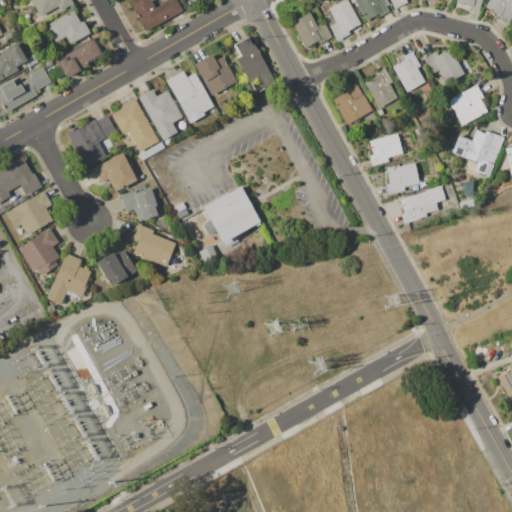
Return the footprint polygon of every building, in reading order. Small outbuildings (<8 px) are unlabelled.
[(31,0),(71,0),(73,2),(60,9),(58,5),(40,15),(31,0)] [(128,1),(129,0),(153,0),(151,1),(154,8),(169,0),(176,0),(182,10),(144,31),(128,1)] [(329,26),(337,22),(329,7),(341,0),(348,0),(361,23),(347,31),(349,34),(337,40),(329,26)] [(353,0),(385,0),(388,4),(386,5),(389,11),(380,16),(379,13),(365,21),(353,0)] [(389,0),(404,0),(406,2),(393,8),(389,0)] [(456,0),(481,0),(479,11),(469,9),(470,5),(456,1),(456,0)] [(489,0),(511,0),(511,18),(508,25),(495,18),(497,14),(485,7),(489,0)] [(44,25),(72,10),(80,24),(85,21),(90,32),(69,43),(66,36),(54,43),(44,25)] [(309,12),(316,26),(324,21),(332,37),(319,45),(317,41),(304,47),(291,22),(309,12)] [(3,33),(13,27),(17,35),(6,40),(3,33)] [(235,44),(249,36),(276,83),(265,90),(258,77),(249,82),(235,58),(241,54),(235,44)] [(57,62),(68,56),(67,53),(94,38),(102,53),(85,62),(87,66),(66,78),(57,62)] [(0,51),(17,42),(26,59),(15,65),(18,70),(0,79),(0,51)] [(423,58),(435,52),(438,56),(450,49),(465,75),(448,85),(439,69),(432,73),(423,58)] [(391,67),(399,62),(397,59),(404,55),(411,51),(420,66),(416,68),(424,82),(406,92),(391,67)] [(193,64),(212,54),(215,59),(222,56),(237,82),(211,97),(193,64)] [(25,63),(35,57),(38,62),(28,68),(25,63)] [(44,63),(49,60),(52,65),(47,68),(44,63)] [(477,63),(483,61),(487,69),(481,72),(477,63)] [(0,104),(0,85),(11,80),(15,86),(32,77),(30,74),(43,66),(51,81),(34,90),(37,94),(4,112),(0,104)] [(363,82),(376,75),(374,72),(383,67),(393,83),(389,85),(396,98),(378,108),(363,82)] [(166,80),(183,71),(186,77),(195,73),(213,106),(203,112),(205,115),(190,123),(166,80)] [(332,99),(345,92),(343,89),(355,82),(371,110),(347,124),(332,99)] [(447,100),(476,85),(482,97),(480,99),(486,111),(460,125),(447,100)] [(138,97),(152,90),(155,96),(168,90),(182,117),(172,122),(177,132),(160,140),(138,97)] [(110,114),(121,109),(119,105),(135,97),(158,142),(139,152),(129,132),(122,136),(110,114)] [(65,132),(86,121),(87,123),(93,120),(94,121),(107,115),(116,132),(98,141),(105,156),(83,167),(65,132)] [(503,138),(489,176),(474,170),(477,162),(451,152),(457,135),(472,140),(476,130),(485,133),(486,131),(503,138)] [(369,140),(397,133),(402,154),(387,158),(388,160),(371,165),(369,156),(373,154),(369,140)] [(122,152),(135,179),(115,190),(108,178),(100,182),(92,167),(122,152)] [(0,169),(22,157),(31,174),(33,173),(41,187),(26,196),(19,184),(7,192),(9,196),(0,200),(0,169)] [(386,169),(414,163),(418,183),(403,186),(404,190),(389,193),(387,184),(389,183),(386,169)] [(431,167),(438,165),(440,172),(433,174),(431,167)] [(400,199),(426,191),(425,190),(441,185),(445,198),(435,201),(438,209),(426,213),(427,217),(404,224),(401,214),(404,213),(400,199)] [(207,219),(201,209),(200,207),(235,187),(238,186),(258,221),(220,243),(214,232),(207,234),(204,233),(201,226),(201,224),(207,219)] [(119,195),(134,190),(135,193),(150,188),(156,207),(154,207),(157,215),(138,221),(134,208),(124,211),(119,195)] [(5,212),(42,191),(51,205),(45,208),(52,220),(27,235),(20,224),(14,228),(5,212)] [(458,202),(472,199),(474,207),(460,210),(458,202)] [(175,206),(183,202),(186,208),(178,212),(175,206)] [(176,214),(186,209),(188,214),(178,219),(176,214)] [(132,253),(137,240),(132,238),(137,224),(153,230),(151,235),(175,243),(166,266),(132,253)] [(17,248),(48,228),(57,242),(51,246),(58,258),(54,260),(57,265),(40,276),(36,269),(32,271),(17,248)] [(224,241),(235,235),(238,241),(227,247),(224,241)] [(198,251),(211,244),(218,257),(204,264),(198,251)] [(95,262),(112,253),(113,255),(123,250),(136,271),(110,287),(95,262)] [(65,253),(80,259),(77,266),(90,271),(86,280),(88,281),(81,297),(77,296),(76,299),(65,294),(60,305),(45,298),(65,253)] [(497,377),(508,371),(506,366),(511,363),(511,396),(511,394),(507,396),(497,377)]
